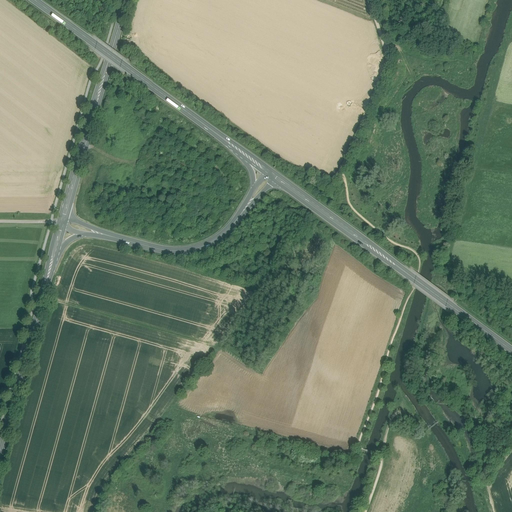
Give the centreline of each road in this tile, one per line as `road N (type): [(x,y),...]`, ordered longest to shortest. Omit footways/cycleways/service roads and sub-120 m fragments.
road 1 (primary): [(275,177),(511,351)]
road 2 (primary): [(31,0),(239,151)]
road 3 (track): [(42,297),(223,346),(257,369)]
road 4 (primary): [(63,216),(125,0)]
road 5 (primary): [(0,457),(53,252)]
road 6 (track): [(215,344),(165,412),(193,440),(152,511)]
road 7 (track): [(368,0),(387,63),(340,169)]
road 8 (primary): [(234,224),(188,250),(112,237)]
